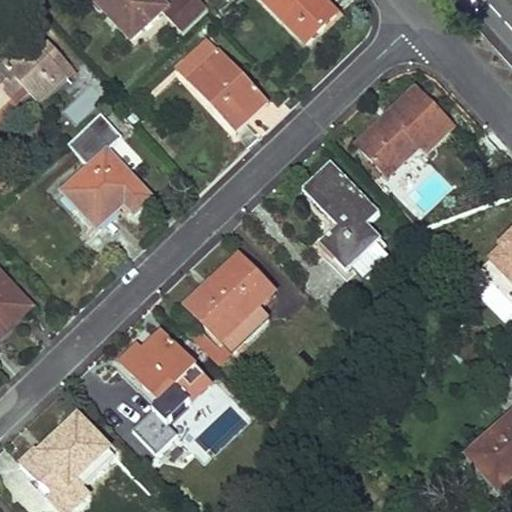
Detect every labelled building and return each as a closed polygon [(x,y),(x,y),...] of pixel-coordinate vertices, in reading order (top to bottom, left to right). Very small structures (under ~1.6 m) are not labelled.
[(162,0),(159,3),(156,0),(93,0),(132,42),(163,13),(184,36),(209,12),(197,0),(162,0)] [(263,0),(307,46),(338,18),(320,0),(317,0),(315,2),(312,0),(263,0)] [(76,72),(45,38),(36,46),(32,41),(4,67),(8,72),(3,77),(0,73),(0,118),(22,98),(18,94),(23,89),(38,105),(65,79),(67,80),(76,72)] [(221,53),(209,40),(176,71),(188,84),(198,74),(219,55),(221,53)] [(198,74),(188,84),(230,130),(263,99),(221,53),(219,55),(198,74)] [(451,126),(419,91),(391,117),(398,124),(392,129),(386,122),(358,149),(387,180),(420,149),(423,152),(451,126)] [(269,105),(263,99),(230,130),(236,136),(269,105)] [(123,138),(101,115),(67,147),(89,170),(64,195),(90,224),(116,198),(124,207),(135,219),(153,201),(108,152),(123,138)] [(455,130),(451,126),(423,152),(427,156),(455,130)] [(380,216),(331,164),(303,192),(339,229),(320,246),(348,276),(353,271),(378,246),(382,242),(368,227),(380,216)] [(124,207),(116,198),(90,224),(98,233),(124,207)] [(511,236),(490,258),(511,280),(511,236)] [(378,246),(353,271),(365,284),(390,259),(378,246)] [(275,294),(240,258),(211,287),(216,292),(211,296),(206,291),(187,310),(233,357),(271,321),(259,309),(275,294)] [(0,336),(28,310),(0,279),(0,336)] [(212,385),(163,335),(144,353),(140,349),(121,365),(135,380),(139,376),(147,385),(144,388),(161,406),(176,392),(184,385),(198,399),(212,385)] [(220,392),(212,385),(198,399),(184,385),(176,392),(197,414),(220,392)] [(511,416),(469,458),(495,488),(497,491),(511,476),(511,416)] [(110,454),(79,422),(51,448),(42,458),(37,454),(22,468),(57,505),(110,454)] [(51,448),(47,444),(37,454),(42,458),(51,448)] [(495,488),(469,458),(462,465),(488,494),(495,488)]
